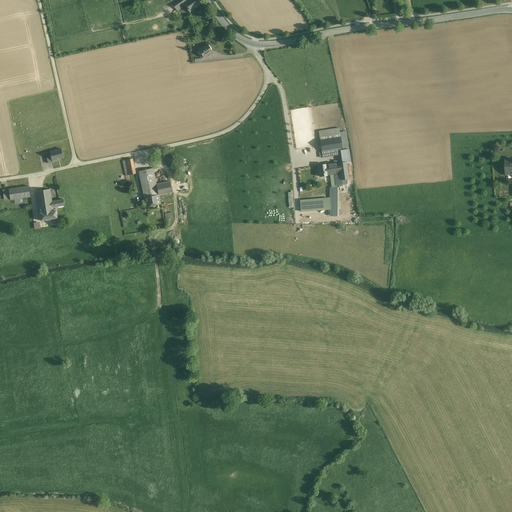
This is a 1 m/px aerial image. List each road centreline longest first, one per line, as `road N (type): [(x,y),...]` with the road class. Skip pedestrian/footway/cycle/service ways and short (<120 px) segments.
road 1 (tertiary): [(255,44),(511,9)]
road 2 (unclassified): [(76,164),(236,124),(267,82),(255,44)]
road 3 (unclassified): [(76,164),(39,0)]
